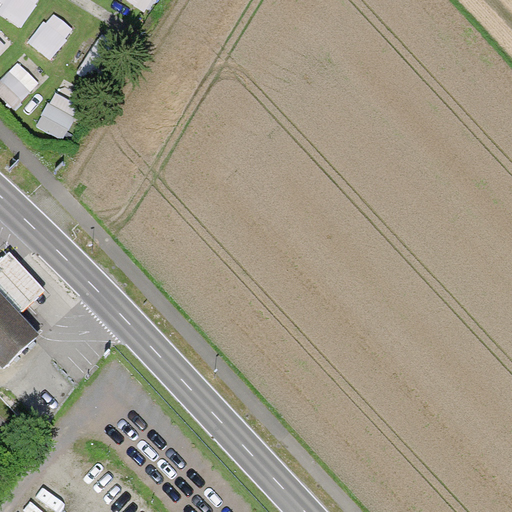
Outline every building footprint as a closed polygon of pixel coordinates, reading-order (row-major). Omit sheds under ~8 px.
[(7,0),(0,12),(0,13),(25,29),(43,0),(7,0)] [(123,0),(147,15),(156,0),(123,0)] [(60,54),(82,22),(58,5),(36,37),(60,54)] [(101,37),(80,73),(99,84),(120,48),(101,37)] [(0,39),(0,57),(9,48),(0,39)] [(0,94),(15,111),(42,85),(21,63),(0,83),(0,94)] [(62,95),(37,123),(59,142),(84,114),(62,95)] [(0,293),(20,315),(46,291),(10,253),(0,262),(0,293)] [(0,362),(4,367),(38,333),(20,315),(0,293),(0,362)]
